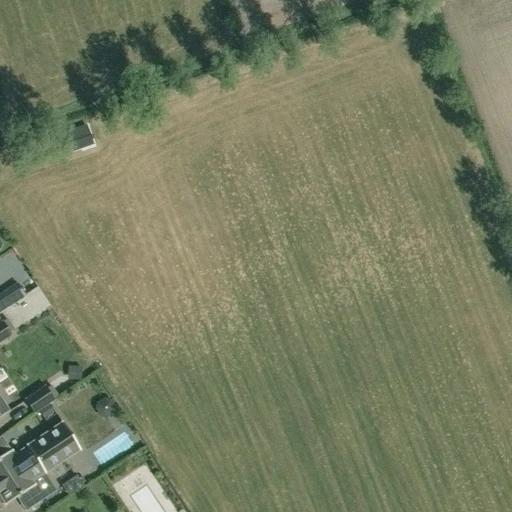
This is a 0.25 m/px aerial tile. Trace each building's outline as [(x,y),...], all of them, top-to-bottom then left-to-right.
[(0,318),(31,299),(22,285),(0,299),(0,318)] [(0,324),(0,343),(13,335),(4,322),(0,324)] [(56,400),(47,387),(26,400),(35,414),(56,400)] [(121,403),(107,402),(105,414),(120,416),(121,403)] [(13,452),(12,451),(0,458),(0,494),(6,503),(5,504),(6,505),(35,486),(34,485),(31,481),(45,472),(45,474),(47,473),(46,472),(81,449),(63,423),(62,423),(62,424),(29,446),(29,445),(27,446),(28,447),(15,456),(12,452),(13,452)] [(93,451),(104,468),(144,443),(133,426),(93,451)]
